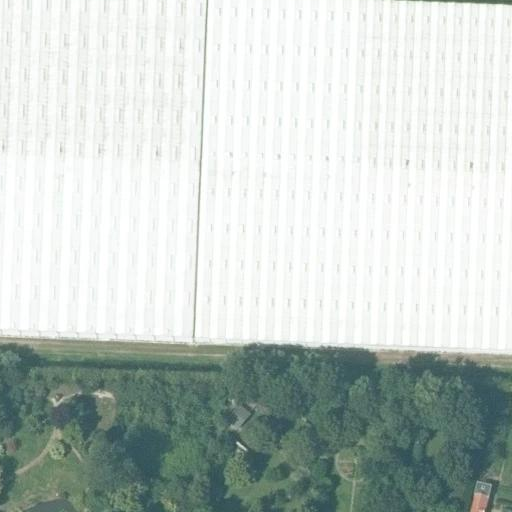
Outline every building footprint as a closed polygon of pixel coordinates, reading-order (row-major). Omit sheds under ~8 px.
[(0,0),(0,335),(192,344),(353,351),(511,354),(511,12),(368,8),(206,1),(175,0),(0,0)] [(104,383),(101,394),(114,397),(116,386),(104,383)] [(492,395),(492,408),(508,409),(509,396),(492,395)] [(228,422),(227,423),(238,432),(250,417),(239,407),(237,411),(228,422)] [(302,424),(297,437),(307,441),(312,429),(302,424)] [(451,482),(446,502),(458,506),(463,486),(451,482)] [(475,486),(474,494),(483,496),(485,489),(475,486)] [(468,511),(484,511),(488,501),(488,499),(473,496),(468,511)]
